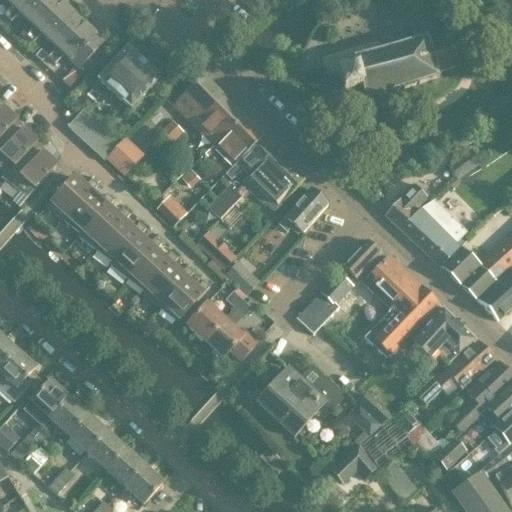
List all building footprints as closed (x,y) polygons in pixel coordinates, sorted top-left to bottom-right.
[(12,9),(8,13),(14,19),(18,15),(15,11),(24,0),(3,0),(12,9)] [(24,0),(15,11),(18,15),(19,15),(26,21),(45,0),(24,0)] [(56,0),(45,0),(26,21),(34,29),(30,34),(37,40),(41,36),(38,33),(62,5),(56,0)] [(420,18),(435,14),(432,4),(417,8),(420,18)] [(38,33),(41,36),(48,43),(73,15),(62,5),(38,33)] [(73,15),(48,43),(56,50),(52,55),(48,59),(55,65),(63,56),(60,53),(84,26),(73,15)] [(60,53),(63,56),(79,70),(104,43),(84,26),(60,53)] [(361,90),(362,94),(364,102),(373,99),(374,100),(377,99),(376,98),(386,95),(387,96),(389,96),(389,94),(401,91),(401,92),(404,92),(403,90),(417,86),(417,87),(420,87),(419,85),(437,80),(436,75),(457,69),(449,39),(427,45),(426,40),(408,45),(408,44),(405,45),(405,46),(392,50),(391,48),(388,49),(389,51),(378,54),(377,52),(374,53),(374,55),(364,58),(364,56),(361,57),(362,58),(353,61),(355,68),(356,71),(360,70),(362,74),(357,75),(360,86),(364,85),(365,89),(361,90)] [(98,81),(130,111),(159,80),(127,50),(98,81)] [(338,76),(334,77),(335,81),(338,81),(341,91),(338,91),(339,95),(343,94),(344,99),(348,98),(347,94),(358,91),(359,95),(362,94),(361,90),(365,89),(364,85),(360,86),(357,75),(362,74),(360,70),(356,71),(355,68),(352,69),(352,72),(342,75),(341,72),(337,73),(338,76)] [(174,108),(213,148),(242,119),(203,79),(174,108)] [(0,139),(15,122),(8,116),(10,113),(0,103),(0,139)] [(67,130),(78,141),(87,132),(94,124),(82,113),(67,130)] [(242,119),(213,148),(234,168),(263,140),(242,119)] [(0,139),(0,173),(4,176),(7,179),(35,144),(28,138),(30,136),(15,122),(0,139)] [(161,134),(172,145),(182,134),(171,123),(161,134)] [(94,124),(87,132),(78,141),(86,148),(101,131),(94,124)] [(101,131),(86,148),(94,155),(95,155),(109,139),(101,131)] [(109,139),(95,155),(104,163),(106,161),(119,147),(109,139)] [(263,140),(234,168),(225,177),(231,183),(243,171),(249,177),(275,152),(263,140)] [(119,147),(106,161),(125,178),(141,160),(123,143),(119,147)] [(7,179),(4,176),(0,180),(26,200),(56,167),(49,160),(51,158),(35,144),(7,179)] [(278,206),(303,182),(275,152),(249,177),(278,206)] [(458,181),(479,166),(470,153),(449,168),(458,181)] [(180,181),(190,191),(199,182),(190,172),(180,181)] [(45,210),(63,223),(89,194),(90,195),(97,188),(90,182),(84,189),(73,179),(45,210)] [(401,232),(440,269),(459,251),(434,223),(466,197),(455,184),(422,211),(420,209),(412,216),(413,218),(401,232)] [(415,187),(386,217),(401,232),(413,218),(412,216),(420,209),(423,206),(424,207),(427,203),(426,202),(428,200),(415,187)] [(89,194),(63,223),(79,235),(80,236),(105,208),(106,209),(113,202),(107,196),(100,203),(91,195),(97,188),(90,195),(89,194)] [(228,189),(207,210),(219,222),(240,200),(228,189)] [(301,235),(326,207),(310,192),(284,220),(301,235)] [(166,201),(158,210),(176,226),(184,217),(166,201)] [(80,236),(79,235),(76,239),(95,253),(121,223),(122,224),(129,217),(123,211),(116,218),(107,210),(113,202),(106,209),(105,208),(80,236)] [(121,223),(95,253),(111,264),(112,265),(144,230),(138,225),(132,233),(123,224),(129,217),(122,224),(121,223)] [(112,265),(111,264),(108,268),(127,282),(153,252),(154,253),(155,253),(161,246),(154,240),(148,247),(139,239),(145,232),(144,230),(112,265)] [(511,235),(478,268),(466,258),(448,276),(462,288),(461,288),(476,302),(506,272),(507,273),(511,268),(511,235)] [(342,268),(344,270),(356,281),(380,254),(367,242),(342,268)] [(153,252),(127,282),(143,294),(144,295),(169,267),(170,268),(177,261),(170,255),(164,262),(155,253),(154,253),(153,252)] [(363,285),(391,312),(365,340),(387,360),(424,320),(437,306),(438,305),(389,259),(363,285)] [(225,277),(246,298),(258,285),(237,264),(225,277)] [(144,295),(143,294),(140,297),(159,310),(185,281),(186,282),(193,275),(186,269),(180,276),(170,268),(169,267),(144,295)] [(511,270),(477,303),(478,304),(497,322),(511,308),(511,270)] [(185,281),(159,310),(177,324),(202,297),(209,290),(202,284),(196,291),(186,282),(193,275),(186,282),(185,281)] [(298,321),(296,323),(298,325),(312,338),(338,310),(336,308),(335,307),(351,290),(353,288),(339,275),(321,296),(298,321)] [(225,302),(243,319),(251,311),(232,294),(225,302)] [(449,365),(474,341),(437,306),(424,320),(430,326),(412,344),(425,357),(417,365),(427,375),(442,359),(449,365)] [(229,353),(233,358),(239,363),(255,346),(244,336),(241,339),(205,307),(186,328),(222,361),(229,353)] [(0,338),(0,369),(15,353),(0,338)] [(461,391),(495,361),(478,343),(418,398),(425,406),(442,391),(447,396),(458,387),(461,391)] [(0,369),(0,393),(13,405),(29,387),(23,382),(34,370),(15,353),(0,369)] [(480,415),(486,409),(511,385),(511,378),(498,364),(466,393),(474,401),(451,423),(461,434),(480,415)] [(267,393),(257,405),(294,439),(321,409),(328,416),(343,399),(320,379),(309,390),(288,371),(285,374),(280,369),(268,382),(273,387),(267,393)] [(30,405),(23,412),(43,430),(50,423),(69,402),(49,384),(44,390),(30,405)] [(511,385),(486,409),(480,415),(494,429),(496,432),(497,432),(510,421),(507,418),(511,413),(511,385)] [(367,395),(357,405),(358,406),(363,411),(381,428),(383,427),(391,418),(367,395)] [(69,402),(50,423),(68,439),(87,418),(69,402)] [(358,406),(347,418),(364,434),(354,444),(358,449),(358,448),(368,439),(373,435),(381,428),(363,411),(358,406)] [(406,410),(394,420),(401,431),(407,437),(409,435),(420,427),(406,410)] [(497,432),(496,432),(487,441),(495,451),(493,453),(497,457),(510,446),(511,444),(511,413),(507,418),(510,421),(497,432)] [(87,418),(68,439),(86,456),(106,435),(87,418)] [(368,439),(359,447),(379,474),(413,446),(400,432),(399,431),(392,422),(391,422),(391,421),(383,427),(381,428),(373,435),(368,439)] [(420,427),(409,435),(430,462),(435,458),(442,452),(420,427)] [(106,435),(86,456),(105,473),(125,452),(106,435)] [(28,437),(19,447),(28,455),(37,445),(28,437)] [(442,453),(436,459),(446,470),(464,452),(454,442),(442,453)] [(503,470),(511,461),(511,446),(495,460),(481,472),(486,481),(503,470)] [(19,447),(10,457),(19,465),(28,455),(19,447)] [(375,471),(358,448),(358,449),(331,473),(342,486),(355,474),(363,482),(375,471)] [(125,452),(105,473),(124,490),(143,469),(125,452)] [(22,467),(33,477),(43,465),(32,456),(22,467)] [(511,508),(511,507),(511,468),(496,477),(511,508)] [(143,469),(124,490),(143,507),(162,486),(143,469)] [(64,470),(56,480),(65,488),(74,478),(64,470)] [(452,495),(464,511),(503,511),(483,482),(479,477),(452,495)] [(47,490),(56,498),(65,488),(56,480),(47,490)] [(409,483),(395,494),(402,503),(416,493),(409,483)]
